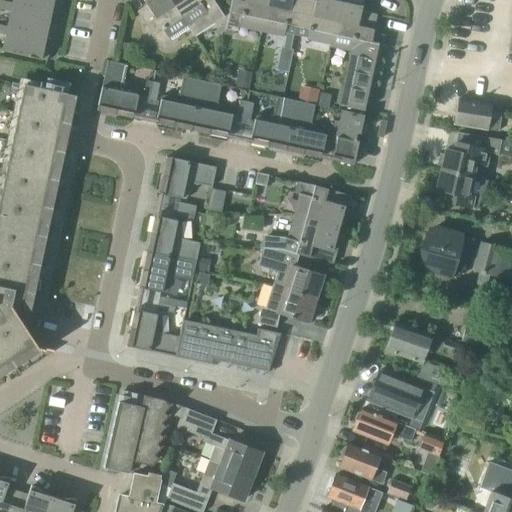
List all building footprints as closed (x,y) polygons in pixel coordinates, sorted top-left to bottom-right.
[(12,0),(12,4),(51,13),(56,14),(60,6),(59,6),(53,3),(53,0),(12,0)] [(186,26),(169,0),(142,0),(146,7),(145,7),(146,8),(138,13),(137,12),(136,12),(152,36),(162,30),(167,39),(186,26)] [(169,0),(186,26),(193,36),(212,24),(213,25),(224,17),(212,0),(169,0)] [(238,25),(260,30),(266,0),(231,0),(228,13),(240,15),(238,25)] [(286,25),(297,27),(302,0),(302,1),(299,0),(266,0),(260,30),(284,35),(286,25)] [(306,40),(328,44),(338,1),(331,0),(314,0),(314,2),(313,2),(313,3),(304,1),(303,0),(302,0),(297,27),(308,30),(306,40)] [(9,15),(7,27),(46,37),(51,38),(55,30),(54,29),(48,26),(51,13),(12,4),(0,1),(0,10),(4,11),(10,12),(9,15)] [(328,44),(350,49),(353,39),(370,43),(372,33),(372,32),(372,33),(376,15),(375,15),(374,16),(365,14),(365,13),(360,12),(362,2),(350,2),(350,4),(338,1),(328,44)] [(46,37),(7,27),(0,25),(0,34),(5,36),(4,38),(1,52),(45,61),(50,53),(48,52),(48,53),(43,50),(46,37)] [(353,39),(350,49),(351,49),(339,106),(363,111),(367,95),(366,94),(367,93),(378,44),(377,44),(379,35),(372,33),(370,43),(353,39)] [(118,43),(116,59),(126,61),(129,45),(118,43)] [(98,106),(98,110),(114,114),(114,115),(115,115),(116,109),(134,113),(138,95),(137,95),(138,91),(123,83),(126,65),(107,61),(97,106),(98,106)] [(234,86),(247,89),(251,73),(238,70),(234,86)] [(190,131),(191,131),(201,81),(182,77),(178,95),(161,96),(160,100),(156,118),(174,122),(172,127),(174,127),(190,130),(190,131)] [(67,94),(68,88),(69,83),(46,79),(44,89),(23,84),(0,192),(0,373),(4,370),(5,372),(13,367),(14,367),(15,367),(14,366),(22,361),(21,359),(21,358),(21,359),(37,348),(24,328),(25,322),(27,323),(27,322),(19,320),(10,306),(14,290),(33,295),(33,293),(32,293),(34,275),(36,275),(38,266),(39,266),(39,265),(38,265),(40,247),(42,247),(44,238),(45,238),(45,237),(44,237),(46,219),(48,219),(50,210),(51,210),(51,209),(50,209),(52,190),(54,191),(56,182),(57,182),(57,181),(56,180),(58,162),(60,163),(62,154),(63,154),(63,152),(62,152),(64,134),(66,135),(68,125),(69,126),(69,124),(68,124),(70,106),(72,106),(74,97),(75,97),(75,96),(67,94)] [(142,98),(148,99),(152,82),(145,81),(142,98)] [(201,81),(191,131),(191,130),(197,132),(197,131),(208,133),(208,134),(209,134),(210,129),(228,133),(232,115),(231,115),(232,111),(217,103),(220,85),(201,81)] [(152,82),(148,99),(155,101),(159,84),(152,82)] [(322,95),(319,106),(329,108),(332,97),(322,95)] [(284,151),(295,101),(276,97),(272,115),(255,116),(254,120),(250,138),(267,142),(266,147),(267,147),(268,147),(284,150),(284,151)] [(491,102),(491,105),(457,99),(453,125),(486,130),(498,132),(502,104),(491,102)] [(235,118),(242,119),(246,102),(239,101),(235,118)] [(295,101),(284,151),(285,151),(285,150),(302,154),(302,155),(303,155),(304,149),(321,153),(325,135),(326,131),(310,123),(314,105),(295,101)] [(246,102),(242,119),(249,121),(253,104),(246,102)] [(331,161),(352,165),(357,142),(354,141),(356,134),(359,134),(363,116),(342,111),(339,122),(333,121),(329,138),(336,139),(331,161)] [(441,167),(439,172),(471,179),(471,178),(483,180),(489,153),(511,158),(511,142),(500,140),(457,133),(453,151),(445,150),(443,154),(439,153),(436,166),(441,167)] [(166,159),(165,164),(162,175),(161,176),(167,177),(163,195),(181,199),(181,198),(185,199),(193,184),(211,188),(215,168),(171,158),(170,160),(166,159)] [(471,179),(439,172),(435,190),(443,192),(441,201),(470,208),(472,197),(467,196),(471,179)] [(254,185),(265,187),(268,176),(256,173),(254,185)] [(301,196),(295,217),(337,229),(338,227),(342,229),(347,211),(342,209),(343,206),(338,205),(341,193),(297,181),(294,193),(299,194),(299,195),(301,196)] [(219,215),(222,200),(209,197),(206,212),(219,215)] [(178,203),(177,209),(194,213),(195,206),(178,203)] [(194,213),(177,209),(176,216),(192,220),(194,213)] [(145,251),(145,252),(195,262),(196,258),(199,243),(181,239),(180,222),(176,221),(158,217),(155,235),(149,233),(149,235),(150,235),(146,251),(145,251)] [(262,248),(263,248),(281,250),(295,254),(298,255),(322,262),(325,250),(331,252),(332,249),(336,250),(341,232),(337,231),(337,229),(295,217),(289,239),(287,239),(265,237),(262,248)] [(204,228),(212,229),(213,220),(206,219),(204,228)] [(421,248),(424,263),(437,266),(441,273),(458,277),(462,261),(467,259),(472,239),(440,230),(439,234),(428,231),(424,247),(421,248)] [(506,280),(511,255),(511,251),(480,244),(473,272),(478,273),(475,285),(486,287),(489,276),(506,280)] [(271,285),(271,286),(315,299),(316,295),(317,295),(320,283),(322,276),(294,267),(298,255),(295,254),(281,250),(263,248),(258,265),(273,269),(273,270),(277,272),(273,285),(271,285)] [(195,262),(145,252),(146,252),(142,269),(141,270),(147,271),(143,289),(161,292),(165,293),(173,278),(191,281),(193,270),(195,262)] [(196,258),(195,262),(193,270),(207,272),(210,261),(196,258)] [(315,299),(271,286),(264,309),(259,312),(256,323),(275,328),(278,314),(307,323),(310,315),(314,303),(315,299)] [(158,297),(157,303),(174,307),(175,300),(158,297)] [(174,307),(157,303),(156,310),(173,314),(174,307)] [(130,348),(174,357),(178,337),(161,333),(160,316),(156,315),(138,311),(135,329),(129,327),(129,329),(130,329),(126,345),(131,346),(130,348)] [(182,320),(178,337),(174,357),(210,364),(211,359),(267,371),(275,336),(279,336),(280,334),(256,329),(255,336),(182,320)] [(395,322),(384,351),(420,363),(425,349),(431,351),(440,355),(441,351),(455,356),(456,354),(457,354),(460,345),(395,322)] [(498,355),(503,341),(487,336),(483,350),(498,355)] [(426,364),(422,374),(417,372),(415,377),(444,388),(450,373),(426,364)] [(381,407),(397,413),(412,419),(418,403),(423,388),(379,370),(373,385),(372,385),(366,401),(381,407)] [(169,415),(179,419),(183,408),(171,403),(169,405),(164,400),(132,393),(129,405),(117,402),(117,404),(118,404),(120,404),(119,408),(116,408),(115,413),(114,415),(115,415),(114,420),(116,420),(115,425),(138,430),(141,418),(162,423),(169,415)] [(213,447),(209,458),(252,476),(260,453),(228,440),(228,441),(211,434),(216,420),(183,408),(179,419),(176,428),(204,439),(202,442),(213,447)] [(352,431),(380,442),(386,444),(390,434),(409,442),(414,430),(361,409),(360,412),(356,413),(354,419),(356,423),(352,431)] [(460,427),(481,433),(484,422),(463,416),(460,427)] [(161,423),(162,423),(141,418),(138,430),(115,425),(114,429),(112,429),(110,434),(110,436),(109,441),(111,441),(110,447),(134,452),(136,439),(157,444),(163,437),(159,434),(165,427),(161,423)] [(421,432),(443,441),(447,430),(425,421),(421,432)] [(428,453),(438,457),(444,443),(424,435),(418,449),(428,453)] [(156,444),(157,444),(136,439),(134,452),(110,447),(109,450),(107,450),(106,455),(105,455),(105,457),(104,462),(107,462),(106,467),(104,466),(103,465),(103,468),(128,473),(131,461),(151,466),(158,459),(154,455),(160,448),(156,444)] [(338,467),(381,484),(385,473),(374,468),(379,456),(347,444),(346,446),(342,448),(340,453),(342,457),(338,467)] [(208,461),(203,474),(195,493),(172,484),(165,500),(197,511),(202,511),(211,489),(242,501),(252,476),(209,458),(208,461)] [(490,492),(482,511),(511,511),(511,499),(505,497),(511,478),(511,471),(488,462),(479,488),(490,492)] [(159,480),(160,476),(147,473),(146,477),(133,474),(128,497),(119,495),(115,511),(170,511),(172,508),(172,507),(173,506),(155,503),(160,480),(159,480)] [(366,511),(370,504),(375,506),(381,493),(335,475),(326,497),(333,499),(328,511),(322,508),(320,511),(366,511)] [(0,511),(9,511),(16,491),(16,492),(6,488),(9,478),(0,477),(0,511)] [(385,494),(397,499),(398,497),(405,500),(410,488),(391,480),(385,494)] [(46,511),(51,497),(40,493),(40,491),(30,485),(27,495),(17,492),(17,491),(16,491),(9,511),(46,511)] [(51,497),(46,511),(78,511),(72,510),(75,499),(63,499),(63,501),(51,497)]
